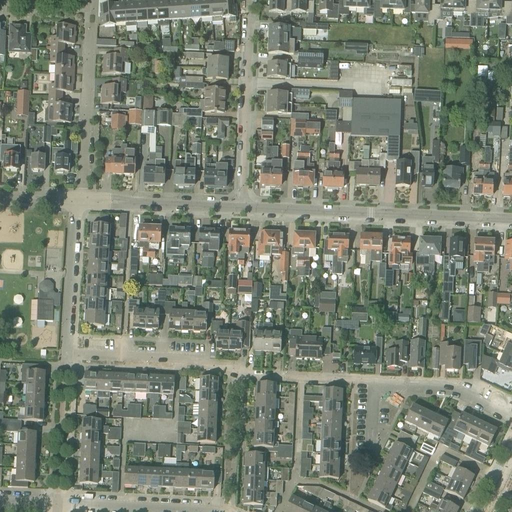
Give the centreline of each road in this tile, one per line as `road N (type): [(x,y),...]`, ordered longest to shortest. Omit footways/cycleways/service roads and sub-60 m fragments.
road 1 (residential): [(285,378),(244,376),(189,357),(66,350),(75,200)]
road 2 (residential): [(243,208),(511,221)]
road 3 (residential): [(380,452),(371,447),(375,386),(443,388),(511,417)]
road 4 (residential): [(243,208),(247,15)]
road 5 (residential): [(75,200),(86,17)]
road 6 (residential): [(75,200),(243,208)]
road 7 (residential): [(213,511),(58,503)]
